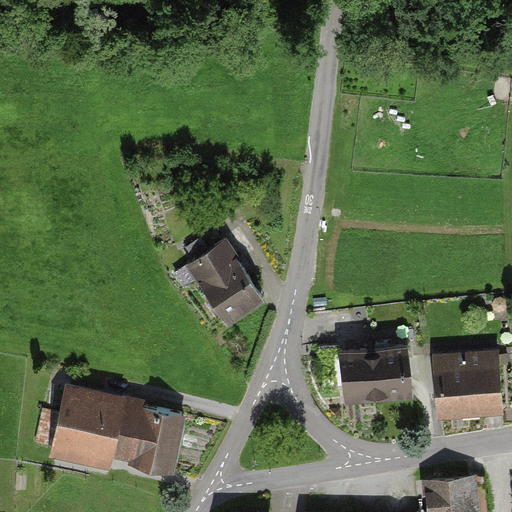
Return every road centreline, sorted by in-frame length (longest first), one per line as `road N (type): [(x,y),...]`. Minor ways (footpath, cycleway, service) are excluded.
road 1 (unclassified): [(333,0),(311,214),(278,371)]
road 2 (residential): [(359,459),(511,441)]
road 3 (residential): [(216,486),(359,459)]
road 4 (unclassified): [(278,371),(216,486)]
road 5 (residential): [(359,459),(312,420),(278,371)]
